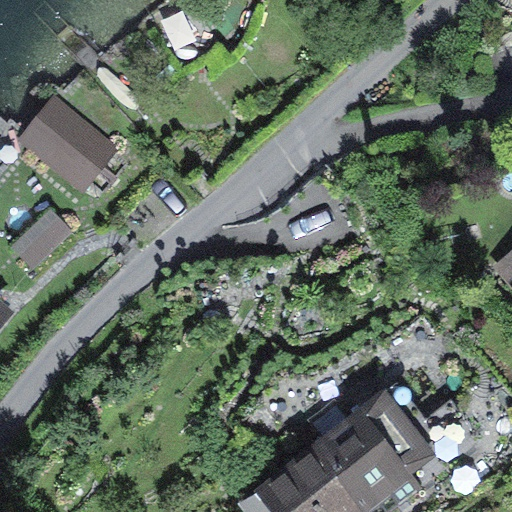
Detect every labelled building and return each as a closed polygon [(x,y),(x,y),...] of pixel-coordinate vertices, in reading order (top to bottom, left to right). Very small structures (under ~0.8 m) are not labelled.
[(28,141),(88,188),(117,152),(57,105),(28,141)] [(65,232),(48,217),(13,253),(29,269),(65,232)] [(511,262),(501,273),(511,284),(511,262)] [(0,332),(9,321),(0,313),(0,332)] [(385,399),(259,502),(267,511),(375,511),(409,485),(405,479),(432,456),(385,399)]
